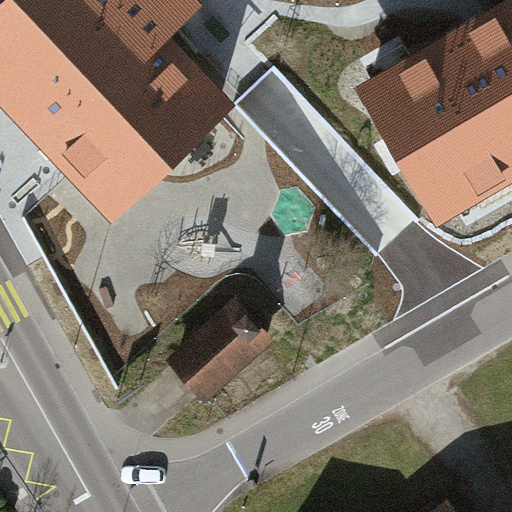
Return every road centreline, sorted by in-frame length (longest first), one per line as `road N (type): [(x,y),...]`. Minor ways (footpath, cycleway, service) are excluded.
road 1 (residential): [(511,306),(157,511)]
road 2 (secondary): [(0,351),(96,511)]
